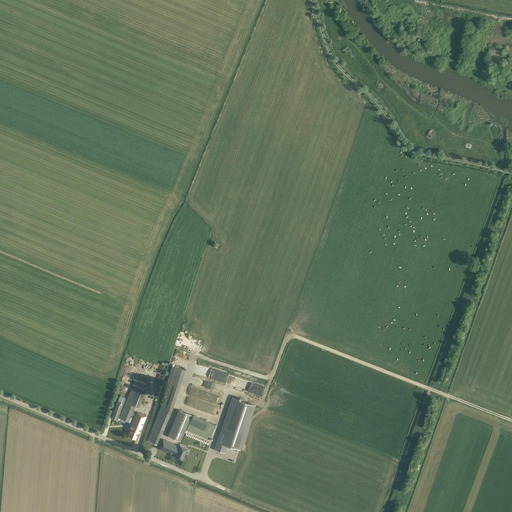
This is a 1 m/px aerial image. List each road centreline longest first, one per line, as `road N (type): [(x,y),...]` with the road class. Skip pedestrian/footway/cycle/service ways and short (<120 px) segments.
road 1 (track): [(511,173),(411,150),(331,58),(310,0)]
road 2 (unclassified): [(183,471),(0,396)]
